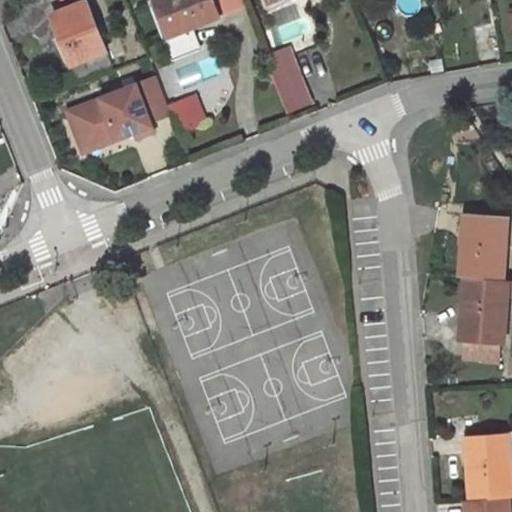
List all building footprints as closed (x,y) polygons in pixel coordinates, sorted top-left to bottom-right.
[(156,0),(152,0),(150,1),(172,56),(177,54),(160,10),(156,0)] [(177,4),(175,0),(156,0),(160,10),(177,4)] [(194,27),(221,17),(220,15),(214,0),(175,0),(177,4),(160,10),(177,54),(201,45),(194,27)] [(214,0),(220,15),(244,6),(241,0),(214,0)] [(107,51),(88,1),(53,15),(72,65),(107,51)] [(305,88),(288,47),(265,56),(282,98),(305,88)] [(78,79),(113,65),(107,51),(72,65),(78,79)] [(156,76),(138,83),(154,123),(172,116),(156,76)] [(138,83),(67,111),(84,154),(156,126),(154,123),(138,83)] [(310,103),(305,88),(282,98),(288,113),(310,103)] [(207,122),(196,94),(180,100),(192,129),(207,122)] [(192,129),(180,100),(169,105),(180,133),(192,129)] [(504,280),(509,216),(469,213),(468,232),(464,231),(461,277),(467,277),(504,280)] [(508,296),(509,280),(504,280),(467,277),(463,323),(467,323),(465,342),(466,342),(499,344),(504,344),(508,296)] [(498,360),(499,344),(466,342),(465,358),(498,360)] [(510,432),(471,435),(472,453),(468,454),(472,500),(511,496),(511,463),(511,457),(510,432)] [(511,511),(511,496),(472,500),(470,500),(470,511),(511,511)]
